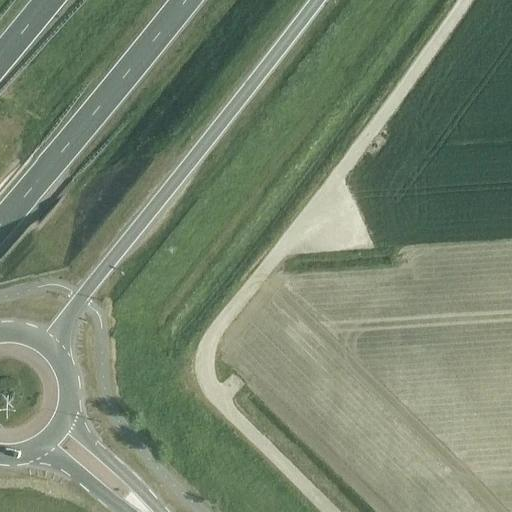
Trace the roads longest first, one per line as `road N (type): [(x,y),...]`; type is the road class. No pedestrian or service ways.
road 1 (trunk): [(48,339),(317,0)]
road 2 (trunk): [(0,225),(185,0)]
road 3 (secondary): [(156,511),(68,411)]
